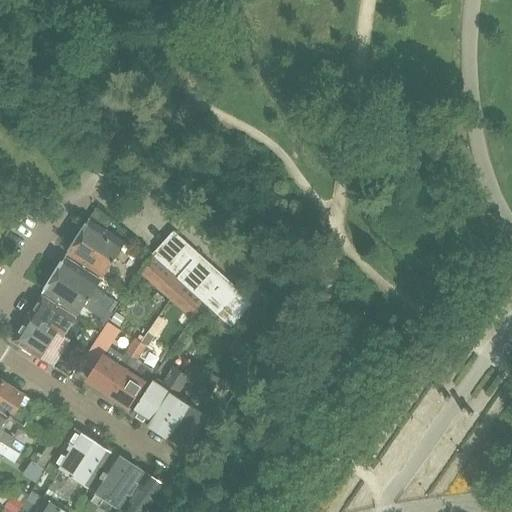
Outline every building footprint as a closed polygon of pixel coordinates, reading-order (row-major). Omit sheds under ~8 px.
[(171,215),(182,203),(186,198),(177,191),(175,193),(158,178),(143,195),(161,210),(163,208),(171,215)] [(89,217),(106,228),(112,219),(95,208),(89,217)] [(89,217),(88,217),(67,251),(103,274),(124,239),(106,228),(89,217)] [(160,241),(151,252),(140,269),(191,316),(196,308),(202,298),(220,314),(231,324),(252,301),(172,228),(160,241)] [(65,255),(54,272),(113,311),(115,308),(118,302),(113,299),(114,298),(95,286),(100,278),(65,255)] [(113,311),(54,272),(44,289),(78,312),(83,304),(102,317),(98,322),(104,325),(113,311)] [(42,292),(13,338),(42,357),(58,332),(63,336),(77,316),(42,292)] [(115,312),(111,320),(120,325),(124,317),(115,312)] [(223,333),(231,324),(220,314),(213,324),(223,333)] [(141,339),(107,392),(129,406),(146,381),(153,370),(142,363),(136,359),(137,357),(145,344),(148,346),(155,335),(147,330),(141,339)] [(105,353),(103,352),(86,378),(107,392),(141,339),(135,335),(123,355),(110,346),(105,353)] [(153,378),(133,409),(132,411),(149,422),(170,389),(169,389),(182,370),(174,364),(161,383),(153,378)] [(190,374),(182,370),(169,389),(170,389),(149,422),(148,423),(169,436),(169,435),(190,402),(190,401),(177,393),(190,374)] [(210,371),(190,401),(190,402),(169,435),(186,446),(208,413),(199,407),(219,377),(210,371)] [(0,377),(0,409),(8,415),(23,425),(28,416),(21,411),(13,406),(22,394),(22,392),(0,377)] [(0,428),(0,427),(8,415),(0,409),(0,439),(10,446),(15,438),(0,428)] [(55,446),(69,424),(58,416),(43,438),(55,446)] [(52,502),(58,493),(92,439),(74,427),(52,462),(61,468),(49,487),(43,497),(45,498),(52,502)] [(0,452),(4,455),(14,461),(19,452),(10,446),(0,439),(0,452)] [(109,450),(92,439),(58,493),(66,499),(79,480),(87,485),(109,450)] [(83,508),(88,511),(93,511),(127,462),(113,453),(90,489),(94,492),(83,508)] [(142,472),(127,462),(93,511),(105,511),(112,502),(119,507),(142,472)] [(140,511),(160,484),(145,474),(121,508),(127,511),(126,511),(140,511)] [(11,496),(4,507),(11,511),(17,511),(20,507),(23,503),(15,498),(11,496)] [(66,511),(52,502),(45,498),(39,507),(35,511),(66,511)] [(23,503),(20,507),(27,511),(35,511),(39,507),(26,499),(23,503)]
